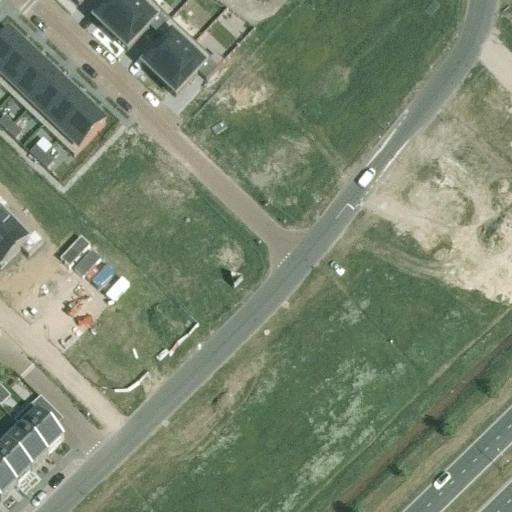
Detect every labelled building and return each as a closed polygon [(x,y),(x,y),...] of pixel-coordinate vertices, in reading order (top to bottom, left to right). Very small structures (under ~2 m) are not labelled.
[(86,0),(69,0),(79,8),(86,0)] [(144,0),(116,0),(94,23),(109,37),(144,0)] [(146,28),(156,37),(169,22),(145,0),(144,0),(109,37),(124,51),(146,28)] [(143,69),(159,84),(195,47),(169,22),(156,37),(165,46),(143,69)] [(10,37),(0,46),(0,79),(26,52),(10,37)] [(195,47),(159,84),(176,100),(198,76),(206,84),(224,66),(216,58),(211,62),(195,47)] [(0,90),(10,100),(42,67),(26,52),(0,79),(0,90)] [(26,115),(57,82),(42,67),(10,100),(26,115)] [(57,82),(26,115),(42,130),(73,96),(57,82)] [(42,130),(57,144),(89,111),(73,96),(42,130)] [(105,127),(89,111),(57,144),(74,160),(105,127)] [(5,120),(0,124),(0,129),(6,135),(13,128),(5,120)] [(13,128),(6,135),(15,144),(22,136),(13,128)] [(38,165),(45,158),(36,150),(29,157),(38,165)] [(54,166),(45,158),(38,165),(47,174),(54,166)] [(0,244),(19,226),(6,212),(8,210),(0,201),(0,244)] [(19,226),(0,244),(0,271),(1,272),(21,252),(29,260),(44,245),(35,236),(32,239),(19,226)] [(41,401),(32,409),(49,427),(57,418),(41,401)] [(14,425),(17,428),(47,458),(64,442),(31,408),(14,425)] [(17,428),(3,443),(32,473),(47,458),(17,428)] [(32,473),(3,443),(0,445),(0,472),(16,489),(32,473)] [(0,503),(1,504),(16,489),(0,472),(0,503)]
